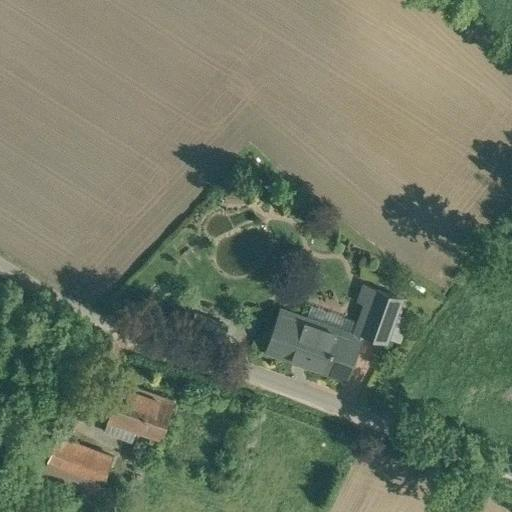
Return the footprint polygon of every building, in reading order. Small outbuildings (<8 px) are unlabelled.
[(511,228),(499,244),(511,254),(511,228)] [(402,298),(376,289),(361,331),(387,340),(402,298)] [(361,338),(282,310),(268,349),(347,377),(361,338)] [(175,400),(122,381),(108,421),(161,440),(175,400)] [(82,389),(73,407),(83,413),(93,395),(82,389)] [(114,456),(58,434),(42,477),(98,499),(114,456)]
